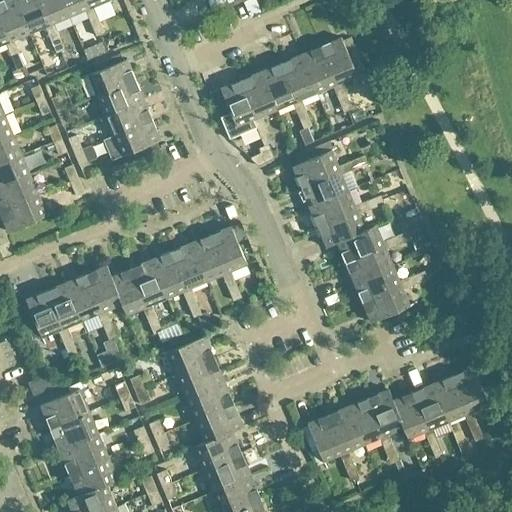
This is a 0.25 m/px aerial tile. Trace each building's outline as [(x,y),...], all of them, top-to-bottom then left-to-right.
[(28,35),(13,0),(2,0),(0,1),(0,22),(8,43),(13,41),(28,35)] [(48,26),(37,0),(13,0),(28,35),(45,28),(48,26)] [(68,18),(60,0),(37,0),(48,26),(53,24),(68,18)] [(88,9),(84,0),(60,0),(68,18),(85,11),(88,9)] [(84,0),(88,9),(93,8),(93,7),(108,1),(111,9),(112,9),(108,0),(84,0)] [(205,0),(209,15),(232,9),(229,0),(205,0)] [(98,21),(93,8),(88,9),(85,11),(90,24),(98,21)] [(104,34),(98,21),(90,24),(95,37),(104,34)] [(0,22),(0,46),(5,44),(8,43),(0,22)] [(58,38),(53,24),(48,26),(45,28),(50,41),(58,38)] [(360,84),(340,37),(319,46),(336,84),(340,83),(356,76),(359,84),(360,84)] [(64,51),(58,38),(50,41),(56,54),(64,51)] [(18,54),(13,41),(8,43),(5,44),(10,58),(18,54)] [(336,84),(319,46),(299,55),(317,93),(332,86),(336,84)] [(135,80),(126,60),(123,61),(120,53),(97,62),(100,71),(80,79),(80,80),(88,77),(97,96),(135,80)] [(24,67),(18,54),(10,58),(16,71),(24,67)] [(317,93),(299,55),(280,63),(297,102),(300,100),(309,97),(317,93)] [(297,102),(280,63),(260,71),(277,110),(292,104),(297,102)] [(277,110),(260,71),(241,80),(257,118),(260,117),(277,110)] [(143,100),(142,97),(135,80),(97,96),(105,116),(143,100)] [(257,118),(241,80),(220,88),(236,127),(252,120),(257,118)] [(346,96),(340,83),(336,84),(332,86),(338,100),(346,96)] [(44,99),(38,86),(30,89),(33,97),(36,103),(44,99)] [(65,110),(59,97),(59,96),(51,99),(56,113),(65,110)] [(351,110),(346,97),(346,96),(338,100),(343,113),(351,110)] [(49,113),(44,99),(36,103),(42,116),(49,113)] [(152,120),(143,100),(105,116),(114,136),(152,120)] [(306,113),(300,100),(297,102),(292,104),(298,117),(306,113)] [(70,123),(65,110),(56,113),(62,126),(70,123)] [(312,127),(306,113),(298,117),(303,130),(308,128),(312,127)] [(0,140),(11,136),(3,116),(0,117),(0,140)] [(266,130),(260,117),(257,118),(252,120),(258,134),(266,130)] [(152,120),(114,136),(103,141),(111,161),(160,140),(152,120)] [(61,140),(55,126),(48,129),(53,143),(61,140)] [(303,130),(299,132),(305,145),(314,141),(308,128),(303,130)] [(271,144),(266,130),(258,134),(263,147),(271,144)] [(0,164),(20,156),(11,136),(0,140),(0,164)] [(81,149),(75,136),(67,139),(73,153),(81,149)] [(66,153),(61,140),(53,143),(59,156),(66,153)] [(87,163),(81,149),(73,153),(79,166),(87,163)] [(338,172),(337,168),(330,151),(292,167),(300,187),(338,172)] [(0,188),(28,176),(20,156),(0,164),(0,188)] [(367,165),(364,157),(350,162),(354,170),(367,165)] [(354,170),(350,162),(337,168),(338,172),(340,176),(354,170)] [(78,179),(72,166),(64,169),(70,182),(78,179)] [(347,192),(340,176),(338,172),(300,187),(309,207),(347,192)] [(0,211),(37,196),(28,176),(0,188),(0,211)] [(83,193),(78,179),(70,182),(76,196),(83,193)] [(355,212),(353,207),(363,203),(356,188),(347,192),(309,207),(317,227),(355,212)] [(383,203),(387,213),(408,206),(405,195),(383,203)] [(46,217),(37,196),(0,211),(0,215),(7,233),(46,217)] [(370,210),(384,204),(380,196),(367,202),(370,210)] [(370,210),(367,202),(363,203),(353,207),(355,212),(357,216),(370,210)] [(363,230),(357,216),(355,212),(317,227),(325,248),(336,243),(375,227),(374,225),(363,230)] [(247,265),(237,242),(230,226),(210,235),(226,273),(230,271),(247,265)] [(383,247),(381,242),(375,227),(336,243),(344,263),(383,247)] [(411,239),(408,231),(394,236),(398,244),(411,239)] [(226,273),(210,235),(190,243),(206,281),(222,275),(226,273)] [(398,244),(394,236),(381,242),(383,247),(384,250),(398,244)] [(206,281),(190,243),(170,252),(186,290),(190,288),(206,281)] [(391,267),(384,250),(383,247),(344,263),(353,283),(391,267)] [(186,290),(170,252),(150,260),(166,298),(182,292),(186,290)] [(166,298),(150,260),(130,269),(146,307),(150,305),(166,298)] [(126,315),(110,277),(111,277),(106,266),(86,275),(102,313),(106,311),(121,305),(126,315)] [(400,287),(398,282),(391,267),(353,283),(361,303),(400,287)] [(130,269),(111,277),(110,277),(126,315),(142,308),(146,307),(130,269)] [(230,271),(226,273),(222,275),(227,288),(235,285),(230,271)] [(415,284),(428,279),(424,271),(411,276),(415,284)] [(102,313),(86,275),(66,283),(82,321),(98,314),(102,313)] [(415,284),(411,276),(398,282),(400,287),(401,290),(415,284)] [(82,321),(66,283),(46,291),(62,329),(66,328),(82,321)] [(241,298),(235,285),(227,288),(233,301),(241,298)] [(408,307),(401,290),(400,287),(361,303),(370,323),(408,307)] [(196,301),(190,288),(186,290),(182,292),(187,305),(196,301)] [(62,329),(46,291),(26,300),(42,338),(58,331),(62,329)] [(201,314),(196,301),(187,305),(193,318),(201,314)] [(156,318),(150,305),(146,307),(142,308),(148,322),(156,318)] [(111,324),(106,311),(102,313),(98,314),(103,327),(111,324)] [(162,331),(156,318),(148,322),(153,335),(162,331)] [(117,337),(111,324),(103,327),(109,340),(117,337)] [(71,341),(66,328),(62,329),(58,331),(63,344),(71,341)] [(215,359),(205,336),(167,352),(176,375),(215,359)] [(77,354),(71,341),(63,344),(69,357),(77,354)] [(224,381),(215,359),(176,375),(185,396),(186,397),(224,381)] [(492,414),(473,367),(452,375),(468,413),(472,412),(487,405),(491,414),(492,414)] [(54,387),(48,374),(31,381),(28,383),(33,396),(54,387)] [(145,388),(139,375),(129,379),(135,392),(145,388)] [(468,413),(452,375),(432,384),(448,422),(464,415),(468,413)] [(89,405),(112,398),(106,377),(83,384),(89,405)] [(129,394),(124,381),(115,385),(120,398),(129,394)] [(234,404),(224,381),(186,397),(195,420),(234,404)] [(448,422),(432,384),(412,392),(428,430),(432,428),(448,422)] [(150,401),(145,388),(135,392),(140,405),(150,401)] [(408,439),(392,401),(387,389),(367,398),(383,436),(387,434),(402,428),(407,439),(408,439)] [(88,413),(78,390),(40,406),(50,429),(88,413)] [(412,392),(392,401),(408,439),(424,432),(428,430),(412,392)] [(135,407),(129,394),(120,398),(125,411),(135,407)] [(383,436),(367,398),(347,406),(363,444),(379,437),(383,436)] [(243,427),(234,404),(195,420),(204,442),(193,446),(194,447),(232,431),(232,432),(243,427)] [(363,444),(347,406),(327,415),(343,453),(348,451),(363,444)] [(477,425),(472,412),(468,413),(464,415),(469,428),(477,425)] [(97,435),(88,413),(50,429),(59,451),(97,435)] [(343,453),(327,415),(307,423),(323,461),(339,454),(343,453)] [(163,433),(158,420),(149,424),(154,437),(163,433)] [(483,438),(477,425),(469,428),(475,441),(483,438)] [(148,440),(143,427),(133,431),(139,443),(148,440)] [(438,441),(432,428),(428,430),(424,432),(429,445),(438,441)] [(241,454),(232,432),(232,431),(194,447),(203,470),(241,454)] [(169,446),(163,433),(154,437),(159,450),(169,446)] [(393,448),(387,434),(383,436),(379,437),(385,451),(393,448)] [(107,458),(97,435),(59,451),(69,474),(107,458)] [(153,452),(148,440),(139,443),(144,456),(153,452)] [(443,454),(438,441),(429,445),(435,458),(443,454)] [(398,461),(393,448),(385,451),(390,464),(398,461)] [(353,464),(348,451),(343,453),(339,454),(345,468),(353,464)] [(251,476),(241,454),(203,470),(212,492),(251,476)] [(116,481),(107,458),(69,474),(78,496),(105,485),(116,481)] [(359,478),(353,464),(345,468),(351,481),(359,478)] [(171,483),(166,470),(156,474),(162,487),(171,483)] [(188,495),(204,490),(200,475),(184,479),(188,495)] [(156,490),(151,476),(141,481),(146,494),(156,490)] [(228,511),(260,499),(251,476),(212,492),(220,511),(228,511)] [(177,496),(171,483),(162,487),(167,500),(177,496)] [(103,511),(115,507),(105,485),(78,496),(67,500),(71,511),(103,511)] [(161,503),(156,490),(146,494),(152,507),(161,503)] [(119,511),(149,511),(144,498),(118,507),(119,511)] [(265,511),(260,499),(228,511),(265,511)]
